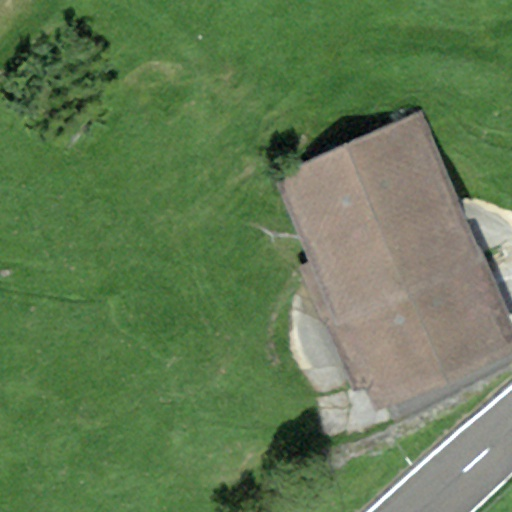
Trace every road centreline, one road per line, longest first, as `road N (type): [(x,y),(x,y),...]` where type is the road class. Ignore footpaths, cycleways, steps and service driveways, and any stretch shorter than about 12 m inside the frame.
road 1 (track): [(511,45),(359,45)]
road 2 (primary): [(420,511),(511,429)]
